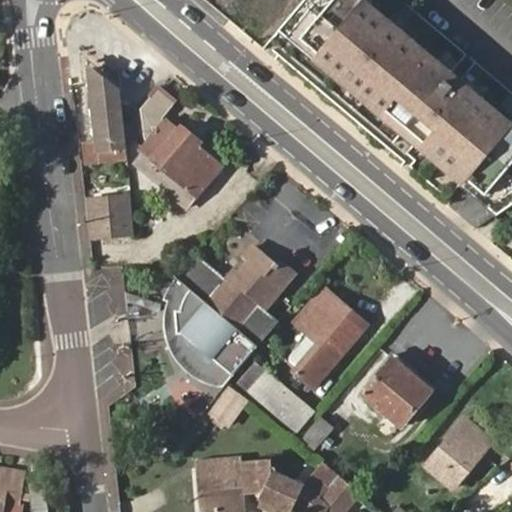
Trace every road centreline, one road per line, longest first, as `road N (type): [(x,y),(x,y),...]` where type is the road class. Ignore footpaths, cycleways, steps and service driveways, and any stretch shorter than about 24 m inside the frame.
road 1 (secondary): [(153,0),(511,306)]
road 2 (residential): [(42,0),(39,37),(67,290),(92,431)]
